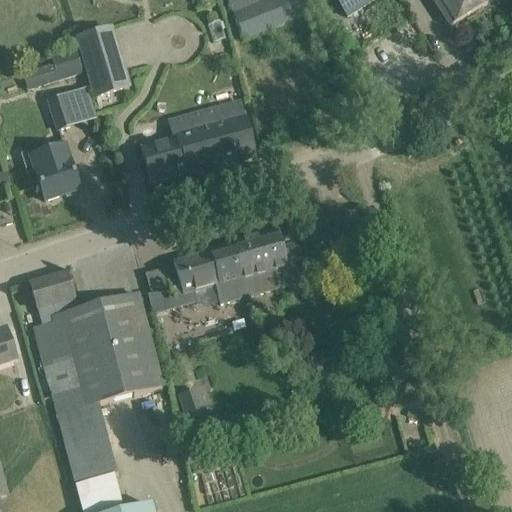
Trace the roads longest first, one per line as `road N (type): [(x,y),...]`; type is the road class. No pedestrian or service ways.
road 1 (tertiary): [(0,273),(353,154),(511,78)]
road 2 (track): [(466,511),(353,154)]
